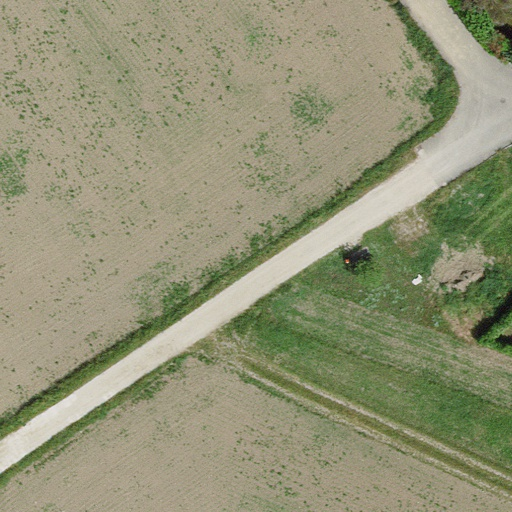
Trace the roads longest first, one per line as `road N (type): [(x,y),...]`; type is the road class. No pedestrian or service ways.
road 1 (track): [(0,460),(432,169)]
road 2 (residential): [(511,115),(424,0)]
